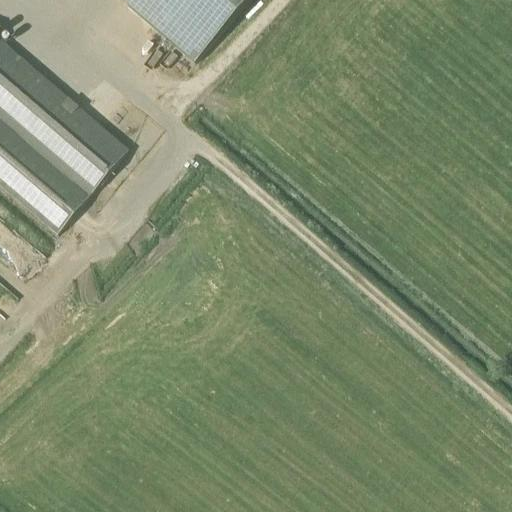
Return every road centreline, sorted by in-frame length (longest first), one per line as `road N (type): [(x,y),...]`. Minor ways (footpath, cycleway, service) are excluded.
road 1 (track): [(511,418),(178,127)]
road 2 (unclassified): [(178,127),(25,0)]
road 3 (track): [(296,0),(178,127)]
